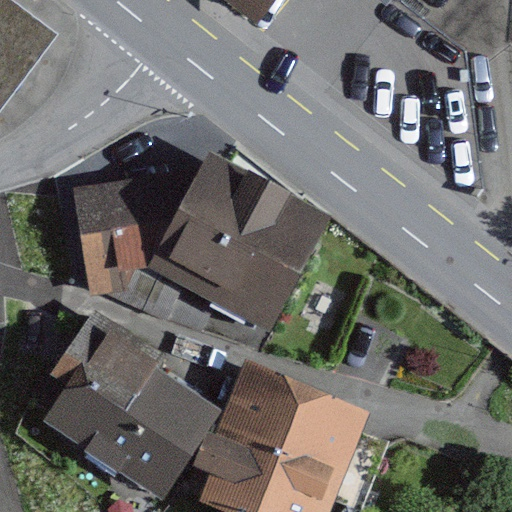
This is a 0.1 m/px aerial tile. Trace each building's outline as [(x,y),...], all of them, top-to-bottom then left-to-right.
[(0,0),(0,106),(59,29),(20,0),(0,0)] [(238,0),(258,15),(269,0),(238,0)] [(207,143),(198,161),(72,184),(91,291),(102,290),(164,318),(202,327),(210,311),(177,295),(182,284),(163,274),(167,267),(270,320),(329,205),(207,143)] [(105,324),(98,319),(63,372),(77,382),(123,414),(146,380),(161,357),(107,322),(105,324)] [(306,511),(344,423),(233,377),(197,463),(201,464),(192,484),(259,511),(306,511)] [(204,418),(146,380),(123,414),(105,443),(97,438),(89,452),(115,467),(123,457),(162,482),(204,418)] [(123,414),(77,382),(57,412),(97,438),(105,443),(123,414)] [(147,511),(115,483),(100,500),(113,511),(147,511)]
